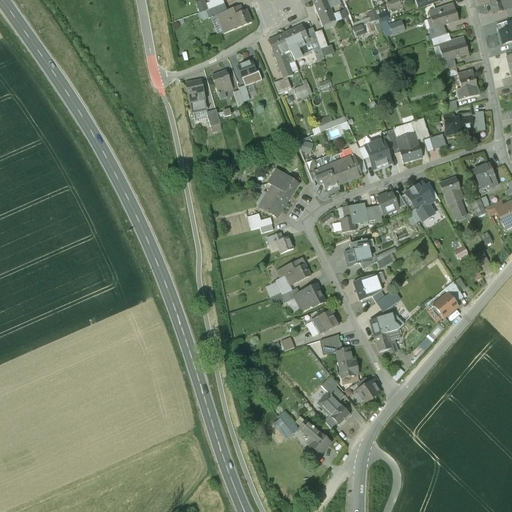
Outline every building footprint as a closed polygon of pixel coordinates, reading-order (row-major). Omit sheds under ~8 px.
[(328,0),(315,0),(312,1),(322,27),(335,22),(328,3),(329,3),(328,0)] [(389,9),(403,8),(402,0),(388,0),(389,9)] [(511,0),(495,0),(496,1),(489,3),(494,16),(505,12),(511,9),(511,0)] [(238,7),(225,12),(228,19),(234,17),(234,16),(240,13),(238,7)] [(447,11),(439,14),(443,26),(458,21),(454,9),(447,11)] [(370,11),(373,22),(379,20),(376,10),(370,11)] [(240,13),(234,16),(234,17),(239,28),(251,23),(246,11),(240,13)] [(387,37),(408,30),(404,19),(392,24),(389,16),(381,19),(387,37)] [(359,38),(369,33),(364,20),(353,24),(359,38)] [(511,22),(503,25),(505,31),(511,29),(511,22)] [(301,26),(281,35),(288,50),(291,55),(294,63),(302,59),(301,57),(312,51),(305,37),(306,36),(301,26)] [(505,31),(499,33),(503,45),(511,42),(511,29),(505,31)] [(306,36),(305,37),(312,51),(313,54),(319,51),(314,35),(313,33),(306,36)] [(321,33),(314,35),(319,51),(326,48),(321,33)] [(288,50),(282,36),(267,42),(273,54),(280,51),(281,53),(288,50)] [(458,45),(449,48),(453,60),(467,55),(464,43),(458,45)] [(288,50),(281,53),(284,58),(291,55),(288,50)] [(251,62),(236,67),(240,80),(249,77),(255,74),(251,62)] [(225,72),(211,77),(215,89),(223,86),(229,84),(225,72)] [(467,77),(458,79),(461,92),(476,88),(473,76),(467,77)] [(200,81),(184,84),(190,115),(206,112),(200,81)] [(309,84),(294,89),(298,100),(313,95),(309,84)] [(223,86),(215,89),(217,94),(225,91),(223,86)] [(238,91),(232,93),(237,107),(243,105),(238,91)] [(215,111),(205,114),(209,127),(219,124),(215,111)] [(474,116),(471,116),(472,130),(476,129),(476,133),(485,132),(483,112),(474,113),(474,116)] [(471,116),(453,118),(453,119),(444,119),(445,136),(463,134),(463,131),(472,130),(471,116)] [(423,120),(417,122),(422,139),(429,137),(423,120)] [(365,123),(348,127),(355,142),(368,139),(365,123)] [(396,139),(395,139),(398,149),(403,164),(422,158),(414,133),(396,139)] [(394,134),(388,136),(393,150),(398,149),(395,139),(396,139),(394,134)] [(444,135),(432,138),(434,149),(446,146),(444,135)] [(362,159),(356,144),(349,147),(349,149),(353,157),(356,165),(363,162),(362,159)] [(387,148),(380,150),(381,154),(383,160),(389,158),(387,148)] [(353,157),(349,149),(344,151),(343,153),(346,160),(335,164),(343,184),(361,177),(356,165),(353,157)] [(295,151),(284,154),(290,172),(301,168),(295,151)] [(381,154),(369,157),(372,170),(385,166),(383,160),(381,154)] [(335,164),(329,166),(326,158),(315,162),(318,171),(317,171),(320,179),(325,191),(343,184),(335,164)] [(314,160),(305,164),(312,183),(320,179),(317,171),(318,171),(315,162),(314,160)] [(487,165),(474,171),(480,188),(489,184),(487,180),(492,177),(487,165)] [(298,184),(276,170),(267,183),(272,186),(290,198),(298,184)] [(454,178),(439,184),(444,195),(452,192),(458,190),(454,178)] [(290,198),(272,186),(258,206),(275,217),(277,217),(290,198)] [(424,189),(410,193),(414,206),(422,203),(428,201),(424,189)] [(405,206),(397,192),(391,195),(398,210),(405,206)] [(452,192),(444,195),(448,204),(453,202),(451,198),(454,197),(452,192)] [(391,195),(384,198),(383,196),(376,199),(379,206),(378,207),(381,217),(398,210),(391,195)] [(511,202),(509,197),(500,202),(503,208),(511,202)] [(500,202),(485,210),(488,217),(497,212),(497,211),(503,208),(500,202)] [(511,202),(503,208),(497,211),(497,212),(502,220),(501,220),(505,228),(511,224),(511,223),(511,202)] [(422,203),(414,206),(416,215),(425,212),(422,203)] [(364,204),(352,206),(352,208),(342,210),(344,219),(340,220),(342,233),(355,231),(354,225),(367,223),(367,222),(365,209),(364,204)] [(378,207),(371,208),(374,221),(381,219),(381,217),(378,207)] [(371,208),(365,209),(367,222),(374,221),(371,208)] [(270,219),(260,222),(258,215),(247,218),(250,231),(260,228),(271,225),(270,219)] [(271,225),(260,228),(261,234),(272,231),(271,225)] [(280,233),(272,236),(274,243),(276,242),(275,242),(282,239),(280,233)] [(282,239),(275,242),(276,242),(280,254),(293,249),(288,237),(282,239)] [(365,241),(349,245),(351,252),(344,253),(348,266),(358,264),(369,261),(369,260),(365,241)] [(465,245),(455,252),(459,258),(469,252),(465,245)] [(483,252),(473,258),(478,268),(489,262),(483,252)] [(369,261),(358,264),(362,271),(377,263),(374,258),(369,260),(369,261)] [(295,262),(277,272),(280,278),(293,272),(292,270),(298,267),(295,262)] [(298,267),(292,270),(293,272),(298,282),(310,276),(304,264),(298,267)] [(366,278),(359,281),(361,287),(367,285),(369,285),(366,278)] [(466,288),(460,279),(455,282),(461,291),(466,288)] [(462,298),(453,283),(443,290),(447,295),(454,304),(462,298)] [(361,287),(354,289),(359,301),(371,297),(367,285),(361,287)] [(299,295),(294,297),(295,298),(302,312),(312,307),(313,309),(324,303),(316,286),(299,295)] [(296,289),(287,294),(280,296),(284,304),(295,298),(294,297),(299,295),(296,289)] [(447,295),(433,307),(443,319),(457,307),(454,304),(447,295)] [(377,303),(383,309),(388,304),(383,298),(377,303)] [(323,312),(316,316),(317,318),(311,321),(319,336),(337,326),(330,311),(324,315),(323,312)] [(382,319),(369,323),(374,338),(387,334),(384,327),(384,326),(382,319)] [(397,331),(389,333),(392,341),(399,339),(397,331)] [(387,334),(374,338),(378,353),(391,349),(390,347),(387,334)] [(292,337),(282,340),(285,351),(296,347),(292,337)] [(335,337),(319,342),(323,356),(335,354),(335,353),(339,352),(335,337)] [(426,338),(419,346),(423,350),(430,342),(426,338)] [(274,353),(284,348),(281,341),(271,346),(274,353)] [(351,363),(348,350),(339,352),(335,353),(335,354),(338,366),(339,366),(341,378),(357,374),(354,362),(351,363)] [(365,379),(355,386),(359,391),(369,384),(365,379)] [(359,391),(354,394),(362,406),(369,401),(371,402),(373,400),(373,399),(380,395),(372,383),(369,384),(359,391)] [(336,402),(330,408),(334,412),(340,406),(336,402)] [(334,412),(330,417),(338,426),(349,415),(340,406),(334,412)] [(287,412),(274,422),(288,440),(301,429),(287,412)] [(316,432),(310,438),(314,442),(320,435),(316,432)] [(329,443),(320,435),(314,442),(310,446),(319,455),(329,443)]
